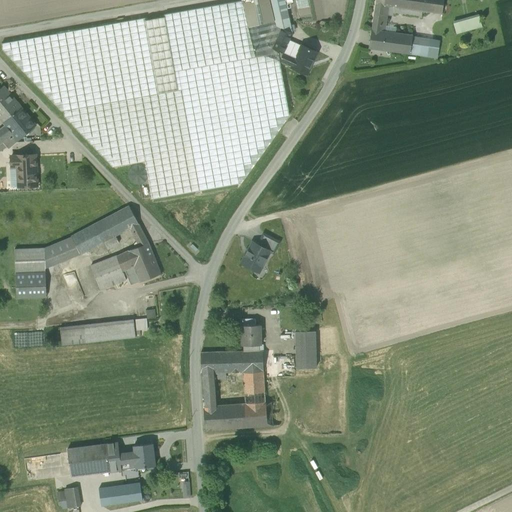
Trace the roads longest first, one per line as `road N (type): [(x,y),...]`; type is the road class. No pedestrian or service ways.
road 1 (tertiary): [(208,279),(239,215),(338,70),(361,0)]
road 2 (unclassified): [(0,64),(208,279)]
road 3 (tertiary): [(203,511),(193,365),(208,279)]
road 4 (track): [(0,327),(208,279)]
road 5 (residential): [(185,0),(0,33)]
